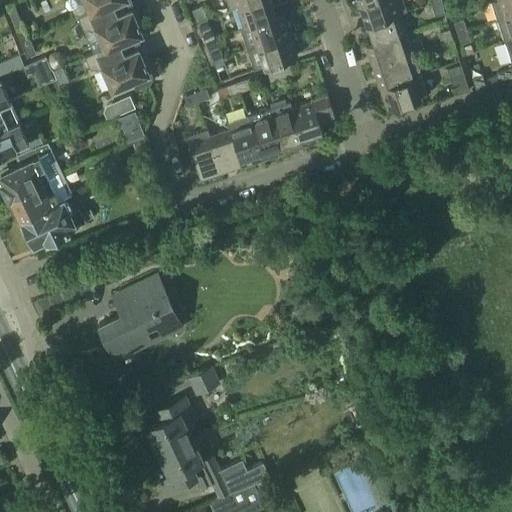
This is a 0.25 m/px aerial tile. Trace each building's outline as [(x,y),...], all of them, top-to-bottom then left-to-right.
[(86,0),(91,10),(91,12),(112,3),(118,0),(86,0)] [(227,0),(230,8),(237,6),(254,0),(227,0)] [(277,15),(272,0),(254,0),(237,6),(244,27),(251,25),(251,24),(277,15)] [(366,0),(360,2),(366,23),(400,11),(407,9),(404,0),(366,0)] [(498,19),(511,13),(511,0),(491,0),(497,18),(498,19)] [(443,1),(433,4),(436,15),(446,13),(443,1)] [(97,28),(105,46),(106,48),(119,42),(142,32),(141,29),(143,28),(137,14),(135,15),(132,8),(117,14),(112,3),(91,12),(91,10),(78,15),(84,27),(97,28)] [(193,8),(197,19),(207,16),(202,5),(193,8)] [(373,43),(407,32),(400,11),(366,23),(373,43)] [(251,24),(251,25),(257,45),(291,33),(284,12),(277,15),(251,24)] [(511,13),(498,19),(504,39),(511,36),(511,13)] [(207,16),(197,19),(201,30),(211,26),(207,16)] [(455,22),(458,33),(468,30),(464,19),(455,22)] [(25,26),(18,29),(22,40),(30,37),(25,26)] [(440,31),(444,42),(454,39),(450,28),(440,31)] [(472,41),(468,30),(458,33),(462,44),(472,41)] [(373,66),(414,52),(407,32),(373,43),(366,45),(373,66)] [(264,66),(298,54),(291,33),(257,45),(264,66)] [(30,37),(22,40),(28,55),(38,51),(31,36),(30,37)] [(454,39),(444,42),(448,53),(457,50),(454,39)] [(124,54),(119,42),(106,48),(105,46),(86,53),(91,66),(105,67),(112,87),(133,78),(137,87),(149,82),(152,74),(151,71),(144,53),(142,54),(139,47),(124,54)] [(210,49),(213,60),(223,56),(219,45),(210,49)] [(373,66),(380,87),(421,73),(414,52),(373,66)] [(0,74),(24,64),(19,53),(0,62),(0,74)] [(40,85),(56,77),(46,55),(24,65),(28,75),(34,73),(40,85)] [(223,56),(213,60),(217,71),(227,67),(223,56)] [(470,90),(462,63),(448,68),(457,94),(470,90)] [(290,64),(279,67),(282,77),(293,73),(290,64)] [(64,65),(54,69),(61,83),(70,79),(64,65)] [(511,73),(511,65),(499,70),(501,77),(511,73)] [(271,81),(282,77),(279,67),(268,71),(271,81)] [(428,94),(421,73),(380,87),(387,108),(428,94)] [(477,87),(486,84),(483,73),(473,76),(477,87)] [(249,77),(238,81),(241,91),(252,87),(249,77)] [(0,103),(10,99),(1,78),(0,78),(0,103)] [(46,83),(53,90),(60,87),(56,78),(46,83)] [(230,94),(241,91),(238,81),(227,85),(230,94)] [(207,87),(196,91),(199,101),(210,97),(207,87)] [(196,91),(185,95),(188,104),(199,101),(196,91)] [(120,98),(124,110),(135,106),(130,94),(120,98)] [(0,103),(0,128),(9,125),(20,120),(10,99),(0,103)] [(304,141),(290,100),(270,107),(283,148),(304,141)] [(291,100),(290,100),(304,141),(325,134),(313,100),(293,107),(291,100)] [(263,155),(283,148),(270,107),(249,114),(263,155)] [(231,128),(242,161),(263,155),(249,114),(229,121),(231,128)] [(20,120),(9,125),(0,128),(0,152),(17,145),(20,153),(38,145),(43,143),(39,136),(29,140),(20,120)] [(145,134),(142,126),(125,133),(128,140),(145,134)] [(201,175),(222,168),(210,135),(208,128),(187,135),(201,175)] [(222,168),(242,161),(231,128),(210,135),(222,168)] [(148,148),(143,136),(133,140),(138,153),(148,148)] [(403,138),(391,141),(395,151),(406,147),(403,138)] [(17,154),(22,163),(0,173),(4,180),(1,182),(8,197),(44,180),(61,172),(46,142),(43,143),(38,145),(20,153),(17,154)] [(44,180),(8,197),(18,219),(20,218),(59,200),(64,198),(71,194),(61,172),(44,180)] [(64,198),(59,200),(20,218),(33,246),(46,240),(47,242),(68,232),(68,230),(77,226),(91,219),(87,211),(80,215),(77,208),(70,211),(64,198)] [(164,258),(167,268),(181,264),(178,254),(164,258)] [(155,272),(132,283),(121,288),(130,308),(99,323),(115,356),(179,326),(155,272)] [(210,369),(187,378),(194,395),(217,386),(210,369)] [(147,425),(159,449),(186,437),(180,424),(190,419),(180,397),(153,410),(158,420),(147,425)] [(198,462),(186,437),(159,449),(165,463),(155,468),(165,489),(194,475),(189,466),(198,462)] [(266,478),(256,482),(261,494),(271,489),(266,478)] [(253,511),(265,506),(254,483),(208,499),(214,511),(253,511)]
